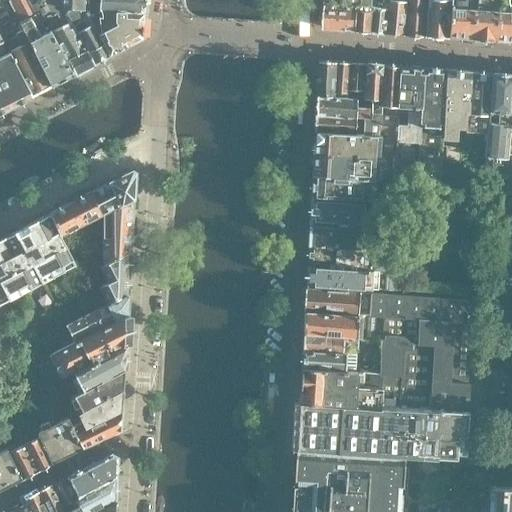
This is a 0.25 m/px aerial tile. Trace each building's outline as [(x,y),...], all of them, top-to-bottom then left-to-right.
[(51,86),(17,24),(3,0),(0,0),(0,37),(32,96),(51,86)] [(94,63),(77,32),(73,25),(63,8),(58,0),(3,0),(17,24),(39,12),(73,74),(74,74),(94,63)] [(141,38),(142,37),(142,36),(142,35),(144,13),(144,0),(58,0),(63,8),(87,9),(90,14),(92,13),(94,16),(99,16),(103,31),(98,34),(109,54),(109,55),(133,42),(140,39),(141,38)] [(402,33),(403,0),(386,0),(386,6),(384,31),(402,33)] [(425,34),(426,0),(403,0),(402,33),(424,34),(425,34)] [(448,35),(449,0),(426,0),(425,34),(448,35)] [(472,37),(474,0),(449,0),(448,35),(472,37)] [(496,39),(497,0),(474,0),(472,37),(496,39)] [(511,0),(497,0),(496,39),(511,39),(511,0)] [(356,4),(323,2),(321,24),(324,27),(354,29),(356,4)] [(369,31),(370,5),(356,4),(354,29),(369,31)] [(384,31),(386,6),(370,5),(369,31),(384,32),(384,31)] [(109,54),(98,34),(88,15),(90,14),(87,9),(63,8),(73,25),(84,19),(88,26),(77,32),(94,63),(109,54)] [(73,74),(39,12),(17,24),(51,86),(73,74)] [(0,111),(32,96),(0,37),(0,111)] [(334,95),(335,62),(322,61),(318,63),(318,66),(314,65),(313,75),(318,75),(318,79),(313,79),(312,94),(317,94),(334,95)] [(347,96),(348,62),(335,62),(334,95),(347,96)] [(364,97),(365,63),(348,62),(347,96),(356,97),(364,97)] [(377,134),(382,65),(365,63),(364,97),(371,98),(371,102),(370,116),(363,115),(362,133),(377,134)] [(395,135),(400,66),(382,65),(377,134),(395,135)] [(437,183),(441,127),(446,69),(423,67),(400,66),(395,135),(393,179),(437,183)] [(467,113),(471,70),(446,69),(441,127),(465,128),(466,112),(467,113)] [(487,132),(491,73),(471,70),(467,113),(466,112),(465,128),(465,131),(487,132)] [(508,143),(509,126),(511,126),(511,123),(497,122),(498,109),(511,110),(511,109),(511,73),(491,73),(487,132),(485,156),(506,158),(508,143)] [(347,96),(334,95),(317,94),(316,112),(363,115),(370,116),(371,102),(364,102),(363,106),(356,106),(356,97),(347,96)] [(362,133),(363,115),(316,112),(314,130),(362,133)] [(377,134),(362,133),(314,130),(313,152),(375,156),(377,134)] [(373,178),(375,156),(313,152),(312,174),(373,178)] [(477,185),(479,163),(463,162),(462,184),(477,185)] [(133,197),(133,189),(134,171),(132,170),(90,191),(102,213),(133,197)] [(376,178),(373,178),(312,174),(311,195),(374,199),(376,178)] [(102,213),(90,191),(70,201),(82,224),(102,213)] [(375,228),(376,203),(376,199),(374,199),(311,195),(309,223),(375,228)] [(129,254),(131,228),(133,197),(102,213),(102,264),(99,265),(101,268),(129,254)] [(82,224),(70,201),(48,213),(60,235),(82,224)] [(393,290),(396,204),(376,203),(375,228),(372,270),(378,270),(377,289),(393,290)] [(0,303),(75,264),(60,235),(48,213),(0,238),(0,303)] [(372,270),(375,228),(309,223),(309,224),(308,244),(334,246),(333,263),(333,267),(372,270)] [(333,263),(334,246),(308,244),(307,262),(333,263)] [(129,271),(129,263),(129,254),(101,268),(108,282),(129,271)] [(377,289),(378,270),(372,270),(333,267),(307,265),(306,284),(377,289)] [(128,294),(128,283),(129,271),(108,282),(99,286),(107,302),(124,294),(128,294)] [(357,314),(359,292),(305,287),(303,310),(357,314)] [(467,434),(471,367),(481,368),(482,344),(475,344),(475,337),(478,300),(370,292),(369,315),(384,316),(383,339),(380,339),(378,374),(361,373),(344,371),(344,369),(301,366),(298,400),(296,446),(403,454),(446,457),(455,458),(457,433),(467,434)] [(74,341),(127,313),(128,294),(124,294),(107,302),(66,324),(74,341)] [(369,315),(357,314),(303,310),(302,333),(363,338),(380,339),(383,339),(384,316),(369,315)] [(78,368),(126,343),(128,314),(127,313),(74,341),(50,354),(61,376),(78,368)] [(363,352),(363,338),(302,333),(302,349),(345,353),(345,351),(363,352)] [(498,345),(499,339),(475,337),(475,344),(482,344),(498,345)] [(124,368),(126,343),(78,368),(88,387),(124,368)] [(344,361),(345,353),(302,349),(301,366),(344,369),(344,371),(361,373),(362,363),(344,361)] [(476,433),(511,434),(511,426),(493,425),(497,369),(481,368),(471,367),(467,434),(469,434),(476,433)] [(78,413),(122,389),(124,368),(88,387),(70,396),(78,413)] [(76,433),(121,409),(123,389),(122,389),(78,413),(82,420),(72,425),(76,433)] [(94,441),(119,429),(120,429),(121,409),(76,433),(82,447),(84,450),(95,445),(94,441)] [(76,433),(72,425),(70,421),(38,436),(52,462),(82,447),(76,433)] [(52,462),(38,436),(23,444),(37,470),(52,462)] [(37,470),(23,444),(8,452),(21,478),(37,470)] [(511,511),(511,485),(488,484),(486,511),(399,511),(403,454),(296,446),(296,451),(295,451),(290,511),(511,511)] [(0,488),(21,478),(8,452),(7,450),(0,453),(0,488)] [(116,476),(117,456),(118,456),(112,452),(111,453),(67,476),(78,496),(116,476)] [(477,459),(455,458),(446,457),(445,481),(475,483),(477,459)] [(78,496),(67,476),(51,484),(62,505),(78,496)] [(90,511),(116,498),(116,476),(78,496),(82,506),(70,511),(90,511)] [(65,511),(62,505),(51,484),(38,491),(49,511),(65,511)] [(49,511),(38,491),(25,497),(28,503),(32,511),(49,511)] [(114,511),(116,498),(90,511),(114,511)] [(32,511),(28,503),(9,511),(32,511)]
